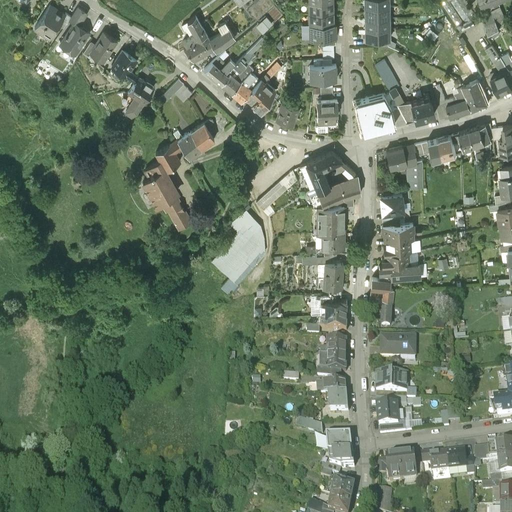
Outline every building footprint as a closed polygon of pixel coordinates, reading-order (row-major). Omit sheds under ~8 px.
[(64,9),(50,0),(48,0),(34,21),(49,31),(58,18),(64,10),(64,9)] [(332,0),(308,1),(308,12),(332,11),(332,0)] [(476,16),(465,0),(439,0),(461,32),(480,23),(476,16)] [(478,0),(482,9),(504,0),(478,0)] [(70,11),(68,14),(73,18),(73,17),(78,20),(86,9),(76,2),(70,11)] [(388,6),(364,7),(365,17),(389,17),(388,6)] [(495,8),(494,6),(482,11),(484,16),(482,16),(485,26),(489,33),(491,32),(497,29),(509,23),(500,6),(495,8)] [(64,10),(58,18),(62,22),(68,14),(70,11),(65,8),(64,9),(64,10)] [(332,11),(308,12),(309,23),(332,22),(333,22),(332,11)] [(195,13),(186,18),(181,21),(184,26),(186,25),(190,32),(182,38),(185,43),(197,36),(197,37),(206,31),(203,25),(203,26),(199,19),(195,13)] [(264,14),(254,24),(261,32),(272,23),(264,14)] [(73,18),(70,22),(69,22),(68,23),(68,25),(59,37),(74,47),(79,39),(81,38),(83,35),(83,34),(88,27),(78,20),(73,17),(73,18)] [(389,17),(365,17),(365,28),(389,28),(389,17)] [(216,23),(220,29),(208,36),(213,46),(214,48),(229,39),(235,34),(224,18),(216,23)] [(332,22),(309,23),(309,38),(324,38),(335,37),(335,22),(333,22),(332,22)] [(94,40),(88,47),(89,48),(101,56),(115,36),(102,27),(94,40)] [(389,28),(365,28),(365,40),(376,39),(388,39),(389,39),(389,28)] [(206,31),(197,37),(205,50),(213,46),(208,36),(206,31)] [(234,61),(231,64),(225,70),(228,72),(221,81),(231,90),(246,72),(247,72),(250,69),(252,67),(248,63),(251,60),(249,58),(254,53),(252,51),(258,45),(258,44),(264,38),(262,35),(234,61)] [(89,36),(82,46),(87,50),(89,48),(88,47),(94,40),(89,36)] [(197,37),(197,36),(185,43),(183,45),(196,60),(202,55),(201,52),(205,50),(197,37)] [(511,73),(510,69),(505,63),(499,55),(492,43),(485,47),(494,61),(502,72),(496,75),(490,77),(498,93),(511,86),(511,73)] [(324,44),(322,44),(322,57),(334,57),(333,44),(324,44)] [(136,56),(121,46),(111,61),(113,62),(125,71),(126,71),(130,74),(133,69),(129,66),(136,56)] [(511,59),(508,51),(499,55),(505,63),(511,60),(511,59)] [(225,61),(217,53),(203,66),(221,81),(228,72),(225,70),(231,64),(234,61),(229,56),(225,61)] [(277,58),(261,75),(264,78),(274,69),(281,63),(277,58)] [(398,84),(384,59),(375,64),(389,90),(396,103),(403,102),(395,86),(398,84)] [(125,71),(113,62),(108,69),(122,78),(130,74),(126,71),(125,71)] [(313,64),(309,64),(309,73),(315,73),(316,79),(320,79),(332,79),(336,79),(336,63),(331,63),(313,64)] [(482,74),(476,63),(470,66),(477,76),(482,74)] [(153,82),(138,72),(137,72),(133,69),(130,74),(134,77),(127,87),(133,92),(142,97),(142,98),(153,82)] [(246,72),(231,90),(241,98),(244,94),(251,101),(258,93),(251,86),(259,77),(250,69),(247,72),(246,72)] [(177,75),(160,91),(165,96),(174,88),(182,80),(177,75)] [(264,78),(261,75),(259,77),(251,86),(258,93),(251,101),(261,110),(261,109),(271,93),(275,88),(264,78)] [(468,82),(462,85),(465,93),(467,98),(483,92),(478,79),(474,80),(468,82)] [(182,80),(174,88),(182,98),(191,89),(182,80)] [(332,85),(320,85),(320,97),(332,97),(332,85)] [(462,85),(456,87),(460,95),(465,93),(462,85)] [(441,86),(435,89),(440,104),(447,102),(441,86)] [(127,87),(120,87),(112,97),(124,105),(133,92),(127,87)] [(396,103),(389,90),(383,93),(390,106),(396,103)] [(133,92),(124,105),(130,110),(130,109),(134,108),(142,97),(133,92)] [(403,102),(396,103),(406,121),(434,114),(429,92),(424,93),(425,96),(403,102)] [(467,98),(466,98),(471,110),(487,103),(483,92),(467,98)] [(271,93),(261,109),(266,112),(276,97),(271,93)] [(383,93),(359,100),(360,106),(354,108),(359,127),(363,126),(366,128),(367,131),(395,124),(390,106),(383,93)] [(320,97),(317,97),(317,106),(316,106),(317,114),(315,114),(315,128),(317,130),(327,130),(327,127),(337,127),(336,97),(332,97),(320,97)] [(462,99),(460,100),(462,105),(458,107),(461,113),(471,110),(466,98),(462,99)] [(298,106),(282,99),(276,116),(292,122),(298,106)] [(451,103),(447,105),(451,117),(461,113),(458,107),(462,105),(460,100),(454,102),(451,103)] [(116,109),(111,111),(111,112),(115,118),(120,115),(116,109)] [(210,114),(203,117),(206,122),(213,119),(210,114)] [(206,122),(203,117),(190,126),(200,143),(213,134),(206,122)] [(217,123),(212,126),(216,133),(223,127),(222,125),(220,127),(217,123)] [(176,124),(172,126),(173,128),(177,134),(177,133),(181,131),(176,124)] [(485,124),(469,129),(474,145),(478,144),(490,140),(488,134),(485,124)] [(511,126),(511,124),(502,126),(504,137),(499,138),(502,154),(511,152),(511,126)] [(200,143),(190,126),(181,131),(177,133),(188,150),(200,143)] [(502,126),(491,127),(492,133),(493,139),(499,138),(504,137),(502,126)] [(173,128),(166,133),(169,138),(177,134),(173,128)] [(469,129),(458,133),(461,140),(464,149),(474,145),(469,129)] [(188,150),(177,133),(177,134),(169,138),(173,146),(177,144),(182,154),(188,150)] [(458,133),(451,135),(453,142),(461,140),(458,133)] [(453,142),(451,135),(436,139),(440,158),(456,154),(453,142)] [(173,146),(169,138),(155,146),(159,153),(166,163),(179,155),(173,146)] [(436,139),(427,141),(429,152),(431,160),(440,158),(436,139)] [(427,141),(421,142),(424,153),(429,152),(427,141)] [(421,142),(415,143),(418,155),(424,153),(421,142)] [(414,144),(402,147),(407,165),(416,162),(416,161),(415,152),(414,144)] [(478,146),(478,144),(474,145),(476,154),(477,159),(484,157),(483,151),(481,145),(478,146)] [(402,147),(386,150),(388,160),(396,158),(398,167),(406,165),(407,165),(402,147)] [(351,178),(329,184),(322,167),(341,159),(331,150),(300,163),(309,186),(315,184),(323,205),(340,199),(344,198),(353,196),(360,194),(359,184),(358,178),(354,171),(347,165),(345,167),(347,170),(351,178)] [(166,163),(159,153),(144,162),(148,170),(142,174),(155,198),(164,194),(175,188),(163,167),(166,163)] [(396,158),(388,160),(390,168),(398,167),(396,158)] [(407,165),(406,165),(408,188),(422,186),(422,160),(416,162),(407,165)] [(511,164),(500,166),(502,177),(499,177),(501,194),(509,193),(511,193),(511,164)] [(293,166),(256,195),(267,211),(274,208),(270,199),(298,176),(293,166)] [(309,186),(307,187),(313,205),(317,205),(323,205),(315,184),(309,186)] [(189,214),(175,188),(164,194),(178,220),(189,214)] [(509,193),(501,194),(493,195),(494,204),(504,202),(510,202),(509,193)] [(396,194),(390,195),(391,210),(398,210),(396,194)] [(390,195),(380,196),(382,215),(392,214),(391,210),(390,195)] [(344,198),(340,199),(341,205),(343,205),(353,205),(353,196),(344,198)] [(494,204),(489,205),(489,211),(497,210),(505,209),(504,202),(494,204)] [(251,211),(244,205),(232,216),(228,218),(236,226),(210,254),(228,272),(263,235),(259,220),(251,211)] [(323,205),(317,205),(317,232),(322,232),(343,233),(343,205),(341,205),(323,205)] [(511,207),(505,209),(497,210),(499,224),(500,224),(511,222),(511,207)] [(461,210),(453,211),(453,219),(462,218),(461,210)] [(382,215),(384,230),(403,229),(402,213),(392,214),(382,215)] [(511,222),(500,224),(502,238),(511,236),(511,222)] [(384,230),(384,246),(403,245),(403,229),(384,230)] [(343,233),(322,232),(322,247),(324,247),(336,248),(343,248),(343,233)] [(264,246),(263,235),(228,272),(221,281),(227,287),(231,282),(232,284),(237,278),(235,277),(264,246)] [(384,246),(385,262),(404,261),(403,245),(384,246)] [(324,254),(301,254),(301,261),(318,262),(324,262),(332,262),(333,260),(336,260),(336,254),(335,254),(324,254)] [(446,258),(437,260),(439,270),(448,268),(446,258)] [(332,262),(324,262),(323,275),(323,276),(325,277),(324,287),(328,287),(341,288),(343,263),(332,262)] [(418,263),(391,265),(391,277),(405,276),(405,277),(419,276),(418,263)] [(323,275),(317,275),(317,286),(324,287),(325,277),(323,276),(323,275)] [(390,281),(372,278),(371,288),(383,289),(383,288),(390,288),(390,286),(394,287),(395,282),(390,281)] [(268,283),(262,282),(262,285),(257,285),(255,287),(255,293),(268,293),(268,283)] [(390,288),(383,288),(383,289),(381,308),(382,317),(382,325),(390,325),(390,314),(391,310),(390,310),(392,288),(390,288)] [(375,293),(370,292),(368,306),(378,308),(379,299),(375,298),(375,293)] [(332,299),(322,299),(322,314),(347,314),(347,300),(332,299)] [(511,299),(498,301),(499,306),(504,306),(505,314),(511,314),(511,313),(511,299)] [(322,314),(319,314),(319,329),(320,329),(325,330),(325,331),(346,331),(347,314),(322,314)] [(346,340),(338,340),(338,337),(331,337),(331,340),(328,340),(328,357),(329,357),(346,357),(346,340)] [(415,337),(382,337),(382,357),(415,356),(415,337)] [(346,357),(329,357),(329,371),(346,371),(346,357)] [(408,374),(385,374),(385,377),(377,377),(376,392),(407,392),(408,374)] [(345,382),(324,383),(325,395),(329,395),(346,394),(345,382)] [(346,394),(329,395),(329,400),(330,413),(348,412),(347,394),(346,394)] [(511,397),(496,400),(498,415),(511,413),(511,397)] [(397,405),(379,407),(380,427),(398,425),(397,405)] [(459,407),(447,409),(449,422),(461,420),(459,407)] [(322,426),(303,423),(301,431),(322,435),(322,426)] [(352,453),(351,437),(328,440),(330,455),(352,453)] [(511,441),(497,443),(497,445),(489,446),(491,456),(498,455),(498,459),(511,457),(511,441)] [(489,446),(477,447),(479,461),(488,460),(488,456),(491,456),(489,446)] [(465,449),(447,452),(449,470),(467,467),(468,467),(467,459),(465,449)] [(430,452),(421,453),(422,464),(431,463),(430,454),(430,452)] [(447,452),(430,454),(431,463),(433,472),(449,470),(447,452)] [(354,468),(352,453),(330,455),(331,470),(354,468)] [(414,454),(387,457),(390,481),(403,479),(403,477),(416,475),(417,475),(416,467),(414,454)] [(511,457),(498,459),(499,466),(494,467),(495,474),(500,474),(500,475),(502,475),(511,473),(511,457)] [(474,458),(467,459),(468,467),(467,467),(468,470),(475,469),(475,462),(474,458)] [(423,466),(416,467),(417,475),(416,475),(417,482),(425,481),(423,466)] [(495,474),(486,475),(486,478),(483,478),(483,483),(503,482),(502,475),(500,475),(500,474),(495,474)] [(342,483),(336,482),(333,497),(352,501),(355,486),(352,485),(353,484),(351,484),(351,483),(346,482),(346,483),(342,482),(342,483)] [(391,490),(379,488),(376,509),(386,511),(389,511),(391,505),(389,505),(391,490)] [(511,488),(504,489),(501,489),(501,505),(511,504),(511,488)] [(349,511),(352,501),(333,497),(329,511),(349,511)] [(322,511),(324,507),(310,503),(308,511),(309,511),(322,511)]
